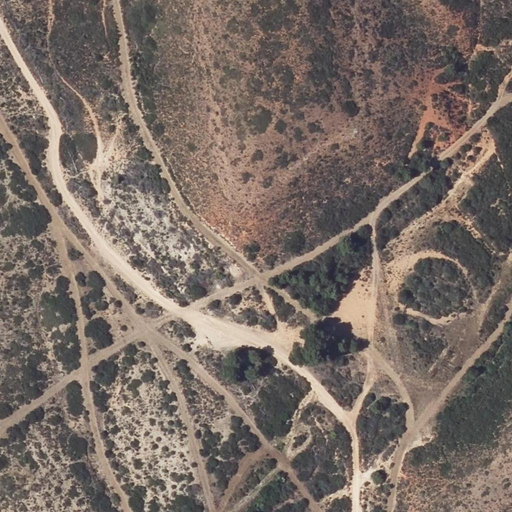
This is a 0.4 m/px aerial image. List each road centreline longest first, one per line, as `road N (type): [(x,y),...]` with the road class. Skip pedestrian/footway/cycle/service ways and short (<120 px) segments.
road 1 (track): [(0,4),(58,125),(51,158),(73,210),(154,296),(250,329),(326,395),(354,441),(354,511)]
road 2 (track): [(511,98),(476,117),(434,179),(320,256),(193,310),(0,424)]
road 3 (track): [(392,511),(404,437),(428,399),(497,331),(511,286)]
